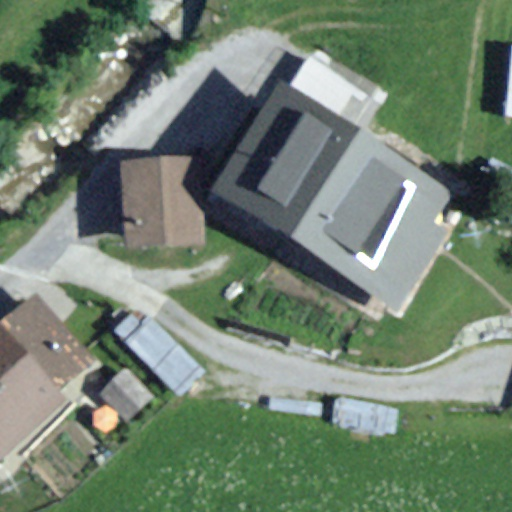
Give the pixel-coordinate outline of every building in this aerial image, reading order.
[(209,205),(386,317),(437,238),(428,232),(445,205),(277,99),(209,205)] [(199,250),(192,163),(114,170),(122,257),(199,250)] [(90,369),(31,304),(0,331),(0,465),(61,412),(52,403),(90,369)] [(153,317),(130,341),(183,393),(206,369),(153,317)] [(144,404),(118,378),(95,402),(122,428),(144,404)]
